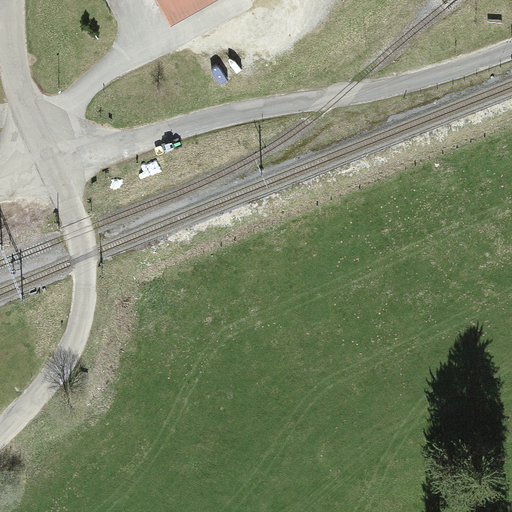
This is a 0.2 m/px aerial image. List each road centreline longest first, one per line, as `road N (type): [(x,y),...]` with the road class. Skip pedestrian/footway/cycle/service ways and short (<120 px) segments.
road 1 (unclassified): [(511,50),(381,88),(201,119),(48,164)]
road 2 (unclassified): [(0,432),(62,364),(84,302),(84,256),(48,164)]
road 3 (unclassified): [(48,164),(13,72),(11,0)]
road 4 (unknown): [(339,96),(374,51),(445,0)]
